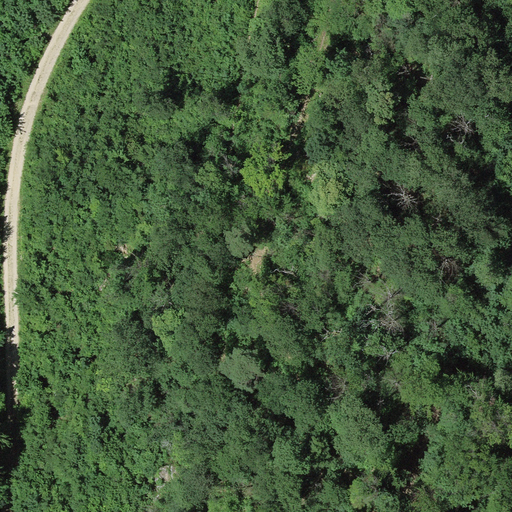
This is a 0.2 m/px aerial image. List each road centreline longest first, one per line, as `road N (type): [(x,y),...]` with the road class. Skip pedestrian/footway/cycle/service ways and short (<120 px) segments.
road 1 (track): [(10,511),(17,167),(43,69),(81,0)]
road 2 (track): [(511,200),(491,299),(389,511)]
